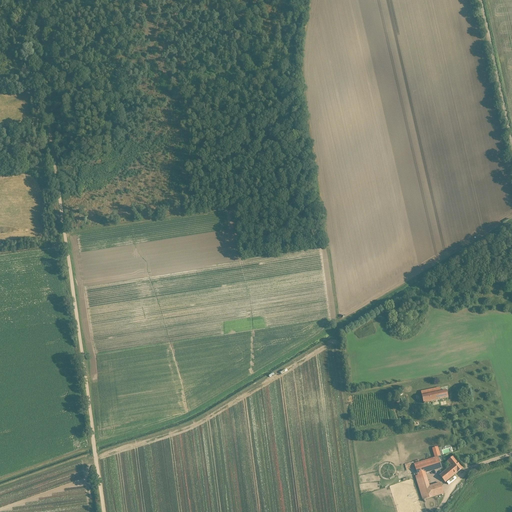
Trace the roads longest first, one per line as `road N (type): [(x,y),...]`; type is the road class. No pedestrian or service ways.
road 1 (track): [(103,511),(43,85),(46,0)]
road 2 (track): [(317,195),(66,234)]
road 3 (track): [(334,316),(362,511)]
road 4 (track): [(481,0),(511,133)]
